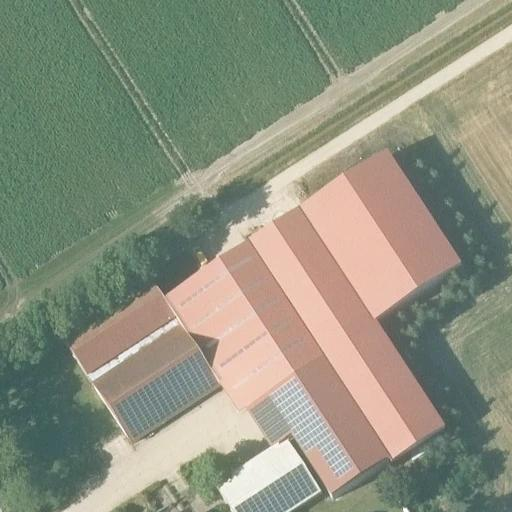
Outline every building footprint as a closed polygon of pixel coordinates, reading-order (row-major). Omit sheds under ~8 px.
[(459,270),(383,157),(295,216),(325,260),(370,328),(371,329),(459,270)] [(274,294),(325,260),(295,216),(245,250),(274,294)] [(274,294),(245,250),(164,302),(180,327),(220,388),(235,410),(239,406),(269,452),(285,441),(289,438),(265,400),(319,365),(320,364),(319,362),(274,294)] [(319,362),(322,360),(370,328),(325,260),(274,294),(319,362)] [(92,385),(180,327),(164,302),(149,279),(60,338),(92,385)] [(180,327),(92,385),(132,446),(220,388),(180,327)] [(371,329),(370,328),(322,360),(389,463),(386,466),(439,431),(371,329)] [(389,463),(322,360),(319,362),(320,364),(319,365),(265,400),(331,501),(386,466),(389,463)] [(229,511),(296,511),(321,496),(285,441),(269,452),(214,488),(229,511)]
